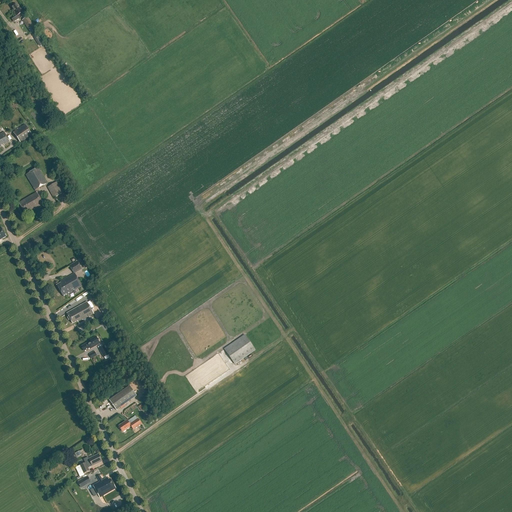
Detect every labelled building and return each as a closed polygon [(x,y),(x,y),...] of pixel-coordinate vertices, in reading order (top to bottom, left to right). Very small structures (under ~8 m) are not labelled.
[(17,4),(11,8),(15,14),(14,14),(16,17),(17,16),(19,19),(24,16),(22,13),(23,12),(21,9),(21,10),(17,4)] [(23,21),(32,34),(37,30),(28,17),(23,21)] [(35,39),(40,47),(44,45),(39,36),(35,39)] [(13,133),(21,144),(33,136),(25,125),(13,133)] [(0,147),(10,142),(4,132),(0,134),(0,147)] [(48,184),(38,168),(26,175),(36,191),(48,184)] [(57,182),(48,187),(54,198),(62,193),(57,182)] [(19,204),(24,213),(30,210),(30,211),(34,209),(43,204),(37,193),(19,204)] [(70,267),(73,273),(81,268),(78,262),(70,267)] [(61,283),(56,285),(63,297),(82,286),(74,273),(60,282),(61,283)] [(67,314),(73,324),(78,321),(79,322),(82,320),(83,321),(94,314),(87,302),(67,314)] [(245,335),(224,349),(235,364),(255,350),(250,344),(245,335)] [(90,342),(84,346),(84,347),(82,348),(85,352),(90,349),(91,349),(100,344),(96,337),(90,340),(90,342)] [(105,357),(108,355),(109,355),(107,351),(104,346),(99,349),(105,357)] [(192,368),(200,379),(216,368),(209,357),(192,368)] [(110,400),(117,410),(137,396),(130,386),(110,400)] [(130,424),(127,420),(118,426),(122,432),(131,427),(133,430),(141,424),(138,419),(130,424)] [(89,459),(93,466),(103,461),(100,454),(89,459)] [(80,465),(83,473),(90,470),(86,462),(80,465)] [(94,485),(100,497),(116,488),(111,478),(109,479),(108,477),(103,480),(101,475),(98,476),(100,481),(94,485)] [(78,482),(81,488),(91,482),(87,477),(78,482)]
